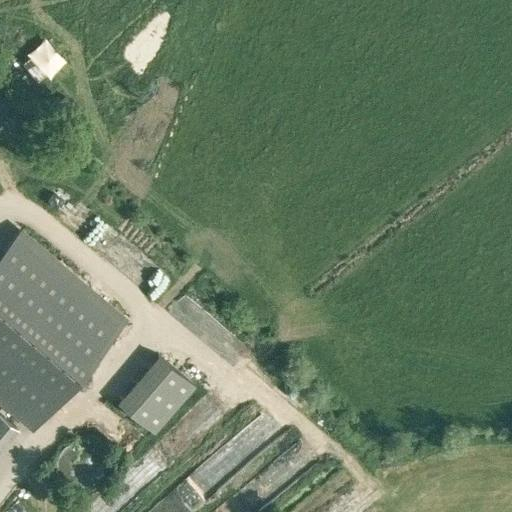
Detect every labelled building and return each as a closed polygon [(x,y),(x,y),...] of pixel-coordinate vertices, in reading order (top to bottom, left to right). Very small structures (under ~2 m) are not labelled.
[(0,395),(17,410),(34,425),(124,319),(19,230),(0,253),(0,395)] [(143,287),(154,277),(142,263),(130,274),(143,287)] [(163,427),(205,382),(173,353),(131,397),(163,427)] [(291,371),(281,381),(325,427),(336,416),(291,371)] [(0,431),(17,410),(0,395),(0,431)] [(102,443),(94,440),(87,440),(80,441),(72,445),(67,449),(62,455),(60,461),(60,467),(60,474),(63,480),(66,485),(70,489),(74,493),(81,494),(87,495),(94,495),(100,492),(104,490),(110,485),(114,479),(115,473),(116,468),(116,461),(114,455),(109,449),(102,443)] [(274,508),(325,462),(308,444),(258,490),(274,508)] [(121,487),(143,506),(161,484),(140,466),(121,487)] [(217,511),(208,502),(219,492),(203,473),(157,511),(217,511)] [(121,486),(94,509),(96,511),(138,511),(141,510),(121,486)]
